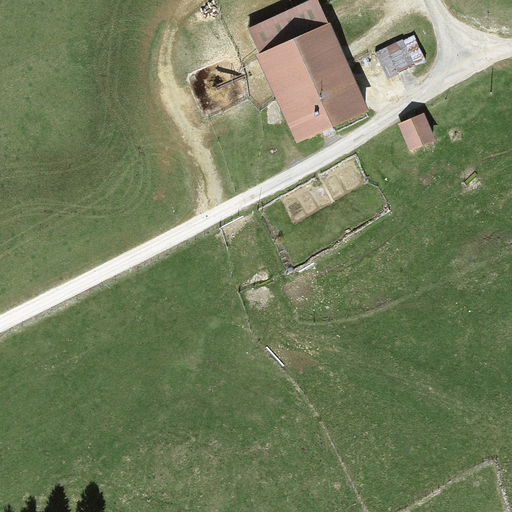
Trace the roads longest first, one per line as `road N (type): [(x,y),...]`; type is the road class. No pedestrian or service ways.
road 1 (track): [(221,209),(332,153),(461,68)]
road 2 (track): [(0,321),(221,209)]
road 3 (track): [(511,48),(461,68),(433,0)]
